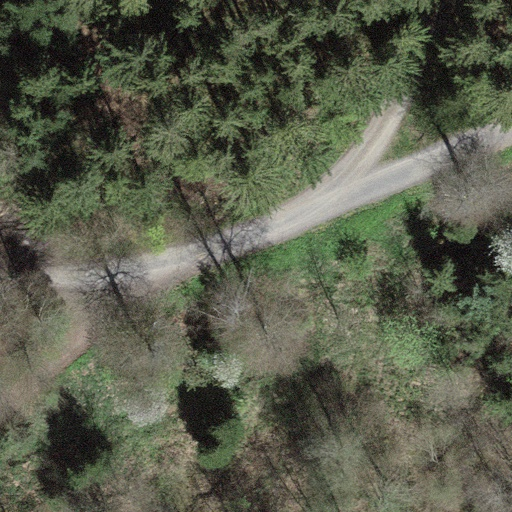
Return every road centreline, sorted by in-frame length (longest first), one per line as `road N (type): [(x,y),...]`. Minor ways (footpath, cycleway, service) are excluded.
road 1 (track): [(0,280),(144,271),(511,132)]
road 2 (track): [(319,209),(380,129),(443,0)]
